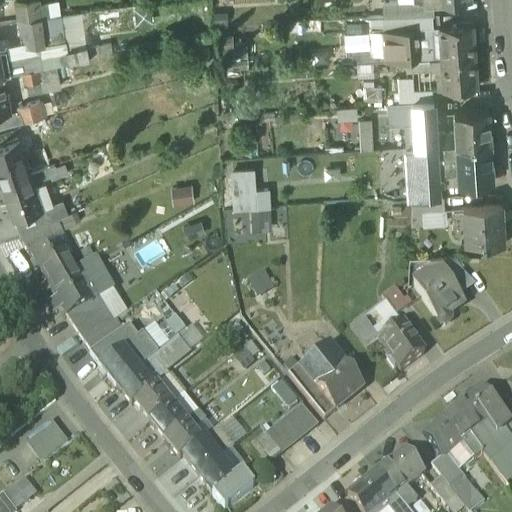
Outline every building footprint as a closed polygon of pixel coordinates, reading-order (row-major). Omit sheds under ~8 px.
[(18,22),(48,17),(46,2),(39,2),(38,0),(21,0),(16,1),(18,22)] [(412,0),(409,0),(383,2),(384,17),(433,13),(432,2),(413,3),(412,0)] [(46,2),(48,17),(58,15),(56,1),(46,2)] [(432,14),(404,16),(404,28),(417,27),(433,26),(432,14)] [(65,41),(62,15),(42,18),(45,45),(65,41)] [(384,17),(385,29),(404,28),(404,16),(384,17)] [(45,45),(42,18),(18,22),(22,48),(45,45)] [(473,23),(439,25),(441,57),(476,54),(473,23)] [(441,57),(439,25),(433,26),(417,27),(419,58),(441,57)] [(404,28),(385,29),(387,61),(419,58),(417,27),(404,28)] [(90,58),(113,53),(111,44),(88,49),(90,58)] [(69,63),(90,58),(88,49),(66,52),(69,63)] [(476,54),(441,57),(444,89),(478,86),(476,54)] [(38,81),(40,91),(60,86),(55,65),(38,69),(40,80),(38,81)] [(38,69),(23,72),(25,83),(38,81),(40,80),(38,69)] [(5,75),(0,75),(0,113),(12,111),(5,75)] [(432,89),(399,91),(400,103),(413,102),(433,101),(432,89)] [(22,121),(44,116),(39,100),(18,106),(22,121)] [(453,112),(455,131),(435,132),(433,101),(413,102),(414,123),(416,147),(436,145),(455,144),(491,142),(489,110),(474,111),(473,104),(464,105),(464,111),(453,112)] [(388,104),(390,125),(404,124),(414,123),(413,102),(400,103),(388,104)] [(339,106),(340,117),(358,116),(357,106),(339,106)] [(16,136),(47,127),(44,116),(13,125),(16,136)] [(359,120),(361,150),(372,149),(370,120),(359,120)] [(416,147),(414,123),(404,124),(406,147),(416,147)] [(20,140),(0,146),(0,176),(3,185),(32,176),(20,140)] [(436,145),(416,147),(406,147),(408,184),(438,182),(494,179),(491,142),(455,144),(436,145)] [(235,209),(270,207),(268,188),(254,189),(252,170),(232,171),(235,209)] [(32,176),(3,185),(15,220),(42,209),(32,176)] [(438,182),(408,184),(409,197),(412,197),(439,195),(438,182)] [(194,184),(174,185),(175,203),(194,202),(194,184)] [(439,195),(412,197),(411,225),(423,224),(424,210),(444,209),(444,195),(439,195)] [(15,220),(21,237),(59,219),(65,216),(60,203),(42,209),(15,220)] [(498,204),(463,206),(465,242),(482,241),(482,245),(503,244),(502,223),(499,223),(498,204)] [(65,216),(59,219),(64,229),(80,221),(76,211),(65,216)] [(21,237),(30,256),(56,241),(53,235),(64,230),(59,219),(21,237)] [(74,274),(56,241),(30,256),(48,288),(74,274)] [(89,252),(72,261),(78,272),(96,262),(89,252)] [(460,277),(446,257),(429,258),(439,272),(448,286),(460,277)] [(78,272),(74,274),(92,306),(99,302),(113,294),(96,262),(78,272)] [(448,286),(439,272),(413,291),(438,326),(464,307),(448,286)] [(92,306),(74,274),(48,288),(56,302),(50,306),(56,316),(62,313),(66,320),(92,306)] [(259,300),(274,292),(265,274),(249,282),(259,300)] [(403,306),(394,292),(381,301),(394,320),(412,309),(408,303),(403,306)] [(92,306),(66,320),(84,347),(114,327),(99,302),(92,306)] [(380,342),(363,320),(350,330),(367,353),(380,342)] [(120,336),(114,327),(84,347),(91,356),(120,336)] [(423,358),(401,327),(377,345),(389,361),(385,364),(393,375),(397,372),(399,375),(423,358)] [(129,330),(90,357),(101,371),(122,354),(138,374),(158,357),(143,338),(138,341),(129,330)] [(165,374),(189,355),(179,341),(138,374),(153,392),(168,379),(165,374)] [(342,366),(328,348),(301,370),(315,388),(342,366)] [(138,374),(122,354),(101,371),(117,391),(138,374)] [(342,366),(315,388),(336,414),(363,392),(342,366)] [(315,388),(301,370),(289,380),(324,423),(336,414),(315,388)] [(153,392),(138,374),(117,391),(132,409),(135,407),(153,392)] [(283,383),(274,390),(288,408),(297,401),(283,383)] [(170,409),(156,390),(153,392),(135,407),(150,425),(170,409)] [(481,392),(451,417),(470,440),(486,427),(497,441),(504,435),(510,429),(481,392)] [(184,398),(170,409),(185,427),(198,416),(184,398)] [(170,409),(150,425),(164,443),(185,427),(170,409)] [(317,429),(301,410),(267,437),(283,457),(317,429)] [(192,436),(205,425),(198,416),(185,427),(192,436)] [(451,417),(423,439),(440,461),(442,463),(446,459),(470,440),(451,417)] [(48,463),(67,447),(50,426),(31,441),(48,463)] [(192,436),(185,427),(164,443),(180,462),(183,461),(200,447),(192,436)] [(470,440),(506,487),(511,483),(511,445),(504,435),(497,441),(486,427),(470,440)] [(218,432),(204,443),(219,462),(233,451),(218,432)] [(283,457),(267,437),(257,446),(273,465),(283,457)] [(200,447),(183,461),(197,479),(219,462),(204,443),(200,447)] [(406,452),(377,475),(395,499),(424,475),(406,452)] [(431,468),(467,511),(472,511),(483,504),(446,459),(442,463),(440,461),(431,468)] [(235,482),(219,462),(197,479),(213,498),(213,499),(235,482)] [(242,475),(235,482),(213,499),(213,498),(212,499),(222,511),(226,511),(254,490),(242,475)] [(377,475),(348,498),(358,511),(378,511),(385,507),(395,499),(377,475)] [(406,511),(395,499),(385,507),(388,511),(406,511)]
